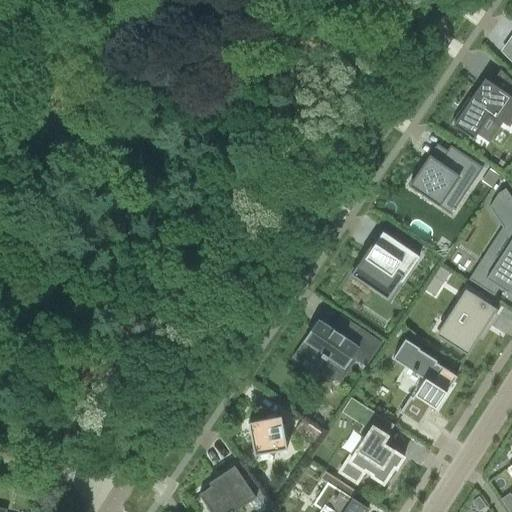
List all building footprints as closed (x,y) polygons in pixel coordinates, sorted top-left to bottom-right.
[(482,81),(477,89),(470,99),(468,97),(450,125),(468,137),(473,140),(488,118),(488,117),(491,119),(495,122),(496,120),(497,119),(505,125),(509,127),(511,122),(511,82),(500,70),(498,73),(490,84),(485,80),(484,79),(482,81)] [(439,163),(429,156),(425,162),(408,186),(433,204),(439,208),(448,194),(459,202),(482,168),(450,146),(439,163)] [(489,170),(481,182),(490,188),(498,177),(489,170)] [(485,253),(468,280),(493,296),(498,288),(508,295),(511,288),(511,199),(505,189),(497,194),(488,208),(489,209),(490,207),(511,239),(495,263),(485,256),(486,253),(485,253)] [(368,286),(381,296),(386,300),(399,281),(401,282),(418,257),(382,232),(380,236),(368,253),(366,252),(350,275),(367,287),(368,286)] [(444,282),(449,274),(440,268),(439,267),(433,277),(443,283),(444,282)] [(475,338),(485,323),(487,324),(496,310),(466,291),(464,294),(464,295),(462,297),(460,300),(450,316),(447,321),(451,324),(441,339),(445,341),(444,342),(450,345),(466,356),(477,339),(475,338)] [(352,358),(365,366),(380,344),(358,329),(349,341),(317,319),(291,358),(314,374),(324,359),(327,361),(328,359),(343,369),(352,358)] [(395,355),(392,359),(424,380),(414,395),(412,398),(410,397),(406,403),(399,413),(419,426),(431,407),(431,406),(435,409),(438,405),(445,393),(456,377),(435,363),(436,362),(418,350),(419,349),(404,340),(395,355)] [(280,416),(247,423),(253,455),(254,455),(286,449),(281,419),(280,416)] [(349,455),(338,473),(356,484),(364,471),(371,475),(370,477),(383,485),(393,468),(396,469),(403,458),(382,444),(387,436),(369,424),(362,436),(364,437),(352,457),(349,455)] [(234,511),(255,498),(234,466),(208,483),(210,487),(198,495),(209,511),(234,511)] [(365,511),(368,509),(352,499),(356,493),(324,472),(319,480),(325,485),(319,494),(328,499),(319,511),(365,511)] [(478,497),(471,502),(478,511),(479,511),(485,507),(479,499),(478,497)]
